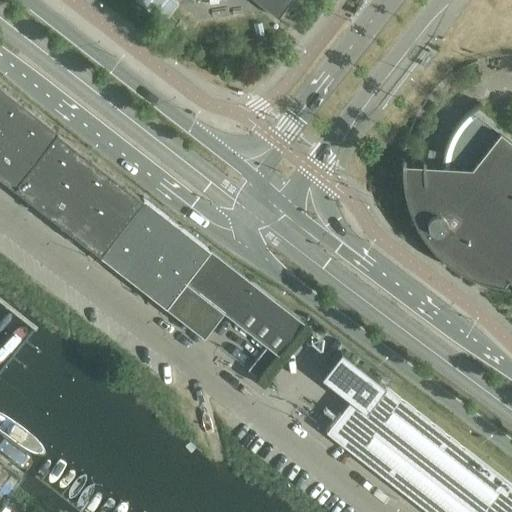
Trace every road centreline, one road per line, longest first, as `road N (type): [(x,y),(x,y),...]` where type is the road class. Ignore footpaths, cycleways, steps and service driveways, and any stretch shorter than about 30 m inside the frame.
road 1 (unclassified): [(385,511),(0,214)]
road 2 (secondary): [(243,249),(511,448)]
road 3 (secondary): [(511,371),(286,199)]
road 4 (secondary): [(250,172),(27,0)]
road 5 (secondary): [(0,59),(208,222)]
road 6 (tertiary): [(286,199),(440,0)]
road 7 (tertiary): [(387,0),(250,172)]
